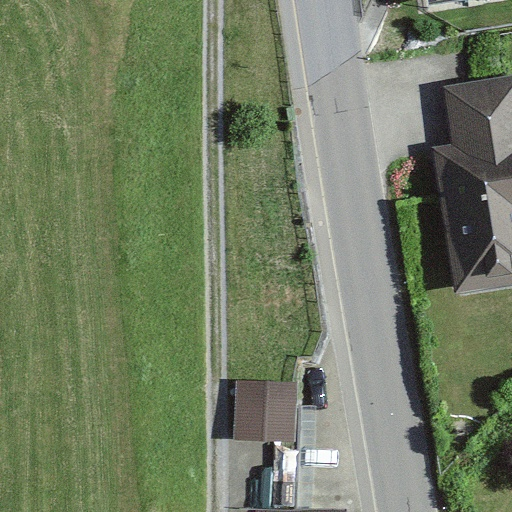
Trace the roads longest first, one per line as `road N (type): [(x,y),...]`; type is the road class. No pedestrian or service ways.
road 1 (tertiary): [(404,511),(319,0)]
road 2 (track): [(217,511),(214,0)]
